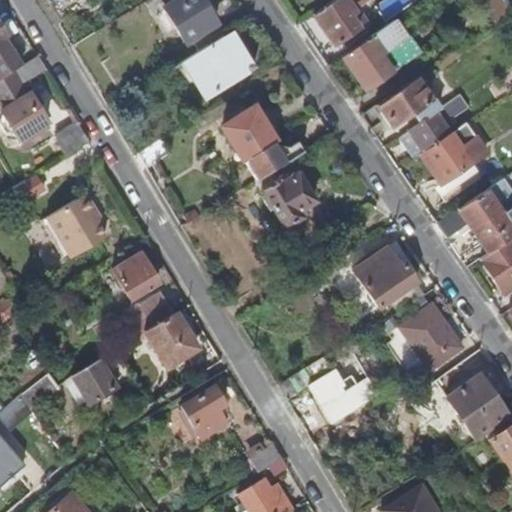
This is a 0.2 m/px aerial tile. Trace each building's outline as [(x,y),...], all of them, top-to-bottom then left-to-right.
[(53,0),(49,4),(60,23),(89,4),(86,0),(53,0)] [(189,38),(196,51),(222,36),(207,12),(202,4),(199,0),(174,0),(162,8),(182,42),(189,38)] [(333,0),(311,15),(332,45),(370,19),(361,6),(368,0),(333,0)] [(504,0),(485,0),(481,2),(491,23),(511,14),(504,0)] [(207,12),(208,15),(214,11),(207,1),(202,4),(207,12)] [(0,79),(12,72),(19,67),(10,52),(14,49),(0,26),(0,79)] [(380,29),(339,56),(361,88),(398,62),(388,49),(392,45),(380,29)] [(196,51),(179,62),(202,97),(250,68),(228,31),(222,36),(196,51)] [(43,69),(36,57),(19,67),(12,72),(20,85),(43,69)] [(20,85),(12,72),(0,79),(0,110),(18,140),(45,122),(28,94),(26,95),(20,85)] [(422,75),(375,106),(391,131),(412,116),(414,120),(436,107),(432,101),(429,103),(421,90),(428,85),(422,75)] [(436,107),(414,120),(417,125),(407,131),(420,154),(448,136),(434,114),(438,111),(436,107)] [(221,128),(240,161),(241,161),(271,141),(250,109),(221,128)] [(87,142),(75,122),(52,136),(64,155),(87,142)] [(420,154),(418,156),(438,187),(433,191),(443,205),(478,180),(469,166),(483,156),(474,140),(458,151),(448,136),(420,154)] [(138,154),(147,169),(171,154),(162,138),(138,154)] [(254,181),(300,151),(294,142),(287,146),(272,144),(271,141),(241,161),(254,181)] [(0,194),(1,195),(12,188),(1,171),(0,172),(0,194)] [(282,229),(299,218),(295,212),(312,202),(295,174),(278,184),(275,180),(258,191),(282,229)] [(34,177),(13,192),(21,204),(42,191),(34,177)] [(497,182),(435,225),(445,240),(466,225),(486,255),(511,237),(511,206),(501,214),(494,205),(507,196),(497,182)] [(85,195),(46,221),(61,243),(73,259),(107,237),(92,216),(97,212),(85,195)] [(61,243),(46,221),(40,224),(56,247),(61,243)] [(511,237),(486,255),(479,260),(501,294),(511,286),(511,237)] [(394,313),(421,296),(401,264),(396,267),(384,249),(350,272),(375,308),(386,302),(394,313)] [(139,253),(111,270),(129,300),(157,283),(139,253)] [(227,302),(238,321),(263,305),(253,287),(227,302)] [(143,333),(173,313),(159,291),(138,304),(137,302),(124,310),(139,335),(143,333)] [(428,303),(394,325),(414,355),(400,364),(410,380),(458,347),(428,303)] [(195,349),(173,313),(143,333),(164,368),(195,349)] [(100,360),(56,388),(59,393),(74,383),(87,405),(116,387),(100,360)] [(278,385),(286,399),(313,381),(305,368),(278,385)] [(471,441),(507,419),(474,373),(442,395),(471,441)] [(56,388),(45,375),(23,395),(34,409),(56,388)] [(214,387),(182,407),(199,437),(226,422),(217,407),(223,403),(214,387)] [(511,422),(485,439),(497,460),(499,458),(506,470),(511,466),(511,422)] [(0,435),(0,483),(23,464),(0,435)] [(280,459),(271,445),(249,460),(257,474),(280,459)] [(290,511),(291,511),(277,489),(271,494),(262,479),(235,496),(245,511),(290,511)] [(435,511),(421,488),(382,511),(435,511)] [(87,511),(71,492),(48,511),(87,511)]
